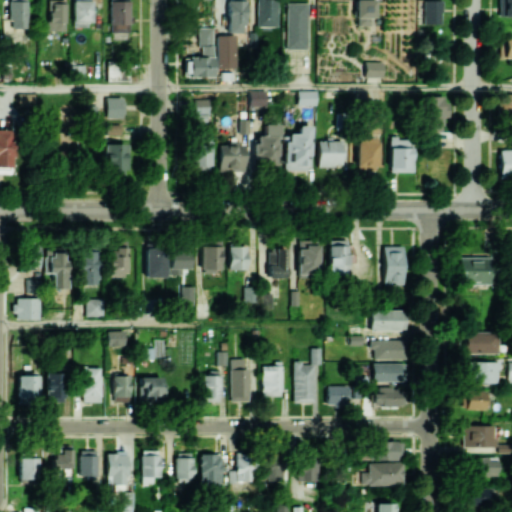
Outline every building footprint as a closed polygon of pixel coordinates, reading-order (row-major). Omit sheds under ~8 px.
[(27,29),(26,0),(8,0),(9,29),(27,29)] [(64,30),(64,0),(46,0),(46,30),(64,30)] [(91,25),(90,0),(71,0),(72,26),(91,25)] [(129,32),(127,0),(107,0),(108,32),(129,32)] [(245,24),(245,0),(226,0),(226,32),(241,32),(241,24),(245,24)] [(255,0),(256,26),(277,26),(276,0),(255,0)] [(372,0),(354,0),(355,25),(369,25),(369,17),(373,17),(372,0)] [(440,0),(422,0),(423,24),(441,23),(440,0)] [(511,0),(502,0),(503,16),(511,15),(511,0)] [(307,48),(306,3),(285,3),(285,49),(307,48)] [(212,76),(212,27),(198,27),(198,56),(187,56),(188,76),(212,76)] [(234,34),(215,35),(216,71),(235,70),(234,34)] [(511,36),(502,37),(502,58),(511,57),(511,36)] [(363,77),(381,77),(382,61),(363,61),(363,77)] [(128,80),(127,64),(105,65),(106,80),(128,80)] [(265,105),(265,90),(247,91),(248,106),(265,105)] [(315,90),(296,90),(296,105),(315,105),(315,90)] [(34,93),(17,93),(16,105),(34,106),(34,93)] [(511,114),(511,93),(498,93),(498,114),(511,114)] [(430,95),(430,125),(442,126),(442,116),(448,117),(448,102),(442,102),(442,95),(430,95)] [(104,118),(120,118),(121,97),(104,97),(104,118)] [(207,98),(193,99),(193,122),(208,122),(207,98)] [(278,124),(264,123),(264,135),(253,135),(253,165),(278,165),(278,124)] [(106,134),(119,134),(119,124),(105,124),(106,134)] [(284,170),(310,170),(311,125),(298,125),(298,134),(284,134),(284,170)] [(0,172),(12,173),(13,129),(0,128),(0,172)] [(355,170),(376,170),(377,137),(355,137),(355,170)] [(411,172),(412,138),(388,137),(388,171),(411,172)] [(209,138),(190,138),(190,169),(209,169),(209,138)] [(318,166),(342,165),(342,138),(317,138),(318,166)] [(125,169),(125,143),(111,143),(111,139),(103,139),(102,169),(125,169)] [(217,144),(217,169),(244,169),(243,144),(217,144)] [(55,151),(55,158),(61,162),(67,158),(67,151),(61,148),(55,151)] [(499,178),(511,178),(511,148),(498,149),(499,178)] [(296,277),(317,277),(318,240),(297,239),(296,277)] [(347,273),(347,239),(327,240),(328,274),(347,273)] [(106,249),(105,276),(124,277),(125,241),(113,240),(112,250),(106,249)] [(220,240),(198,240),(198,271),(220,271),(220,240)] [(39,244),(26,244),(25,266),(39,266),(39,244)] [(164,276),(163,245),(142,246),(143,277),(164,276)] [(226,269),(245,269),(245,245),(226,245),(226,269)] [(402,245),(381,246),(382,284),(403,283),(402,245)] [(96,283),(96,247),(76,247),(76,284),(96,283)] [(286,276),(285,247),(266,248),(266,277),(286,276)] [(66,288),(67,249),(46,248),(45,274),(51,274),(51,288),(66,288)] [(490,283),(490,257),(459,256),(458,282),(490,283)] [(256,301),(256,284),(242,284),(243,301),(256,301)] [(38,296),(12,297),(13,319),(39,318),(38,296)] [(83,315),(103,316),(103,298),(84,297),(83,315)] [(368,330),(399,330),(400,309),(369,309),(368,330)] [(511,313),(504,313),(503,326),(511,326),(511,313)] [(361,344),(362,326),(348,325),(347,344),(361,344)] [(105,329),(104,346),(123,347),(124,330),(105,329)] [(497,353),(497,331),(464,331),(464,353),(497,353)] [(402,339),(367,340),(367,359),(402,359),(402,339)] [(229,401),(248,401),(247,368),(243,368),(242,358),(227,358),(229,401)] [(260,395),(281,395),(280,360),(273,361),(273,365),(259,365),(260,395)] [(312,402),(311,364),(300,364),(300,360),(290,360),(292,403),(312,402)] [(497,382),(497,361),(466,361),(466,382),(497,382)] [(404,362),(370,362),(370,381),(404,381),(404,362)] [(100,367),(80,366),(80,401),(99,402),(100,367)] [(62,401),(61,372),(44,373),(45,402),(62,401)] [(200,372),(200,400),(219,400),(219,372),(200,372)] [(18,373),(16,402),(37,403),(38,374),(18,373)] [(129,375),(111,375),(110,401),(128,401),(129,375)] [(162,376),(138,376),(138,401),(161,401),(162,376)] [(347,404),(347,385),(324,385),(324,404),(347,404)] [(373,407),(399,407),(399,387),(373,387),(373,407)] [(464,408),(484,409),(484,390),(465,390),(464,408)] [(493,424),(461,425),(462,446),(493,446),(493,424)] [(370,460),(401,459),(401,441),(370,441),(370,460)] [(70,468),(71,445),(52,444),(51,467),(70,468)] [(77,476),(85,476),(85,479),(95,479),(96,450),(77,449),(77,476)] [(151,484),(152,477),(158,477),(158,450),(139,450),(139,484),(151,484)] [(105,451),(105,483),(113,483),(113,489),(125,489),(126,452),(105,451)] [(191,480),(191,452),(174,452),(174,480),(191,480)] [(220,453),(198,453),(199,487),(220,486),(220,453)] [(35,479),(36,454),(18,454),(17,478),(35,479)] [(227,482),(250,483),(250,454),(235,454),(234,470),(228,470),(227,482)] [(281,480),(282,454),(262,454),(261,480),(281,480)] [(297,480),(316,481),(317,457),(297,457),(297,480)] [(496,476),(497,457),(472,457),(471,475),(496,476)] [(401,484),(401,462),(365,462),(365,472),(358,472),(359,485),(401,484)] [(466,506),(492,505),(491,487),(466,488),(466,506)] [(122,491),(121,511),(122,511),(131,511),(133,492),(122,491)] [(392,511),(393,502),(374,503),(374,511),(392,511)]
